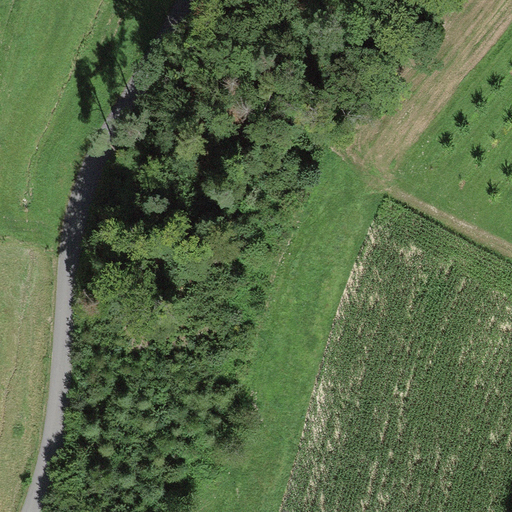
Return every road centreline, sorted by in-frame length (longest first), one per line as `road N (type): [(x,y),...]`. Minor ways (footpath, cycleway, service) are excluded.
road 1 (unclassified): [(193,0),(185,23),(129,96),(73,210),(57,391),(30,511)]
road 2 (track): [(511,257),(358,190)]
